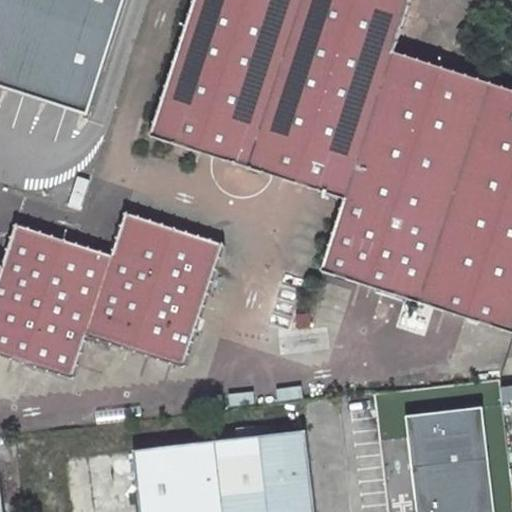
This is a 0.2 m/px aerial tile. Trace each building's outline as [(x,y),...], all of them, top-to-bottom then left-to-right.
[(0,0),(0,81),(92,111),(127,0),(0,0)] [(417,0),(194,0),(150,143),(353,207),(328,281),(511,339),(511,99),(399,64),(417,0)] [(73,208),(83,210),(89,181),(79,179),(73,208)] [(0,359),(74,384),(88,341),(188,373),(229,250),(127,216),(115,257),(16,225),(1,272),(0,271),(0,359)] [(409,410),(418,511),(496,511),(484,402),(409,410)] [(312,511),(302,430),(132,451),(139,511),(312,511)] [(315,467),(325,467),(323,430),(313,431),(315,467)]
